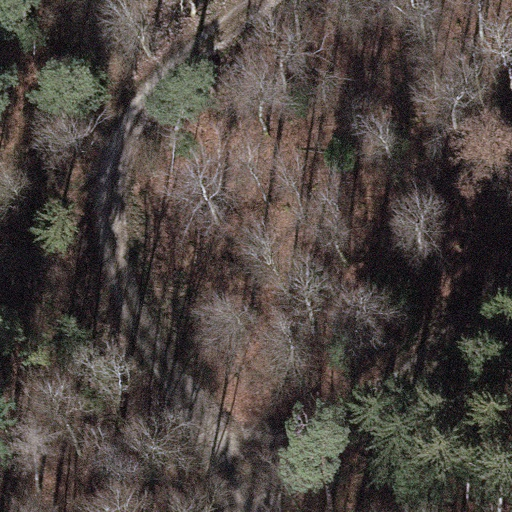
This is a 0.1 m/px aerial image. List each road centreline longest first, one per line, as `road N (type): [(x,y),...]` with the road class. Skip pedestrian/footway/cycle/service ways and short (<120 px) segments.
road 1 (track): [(271,456),(160,372),(84,262),(130,98),(262,0)]
road 2 (track): [(511,289),(436,367),(271,456),(255,511)]
